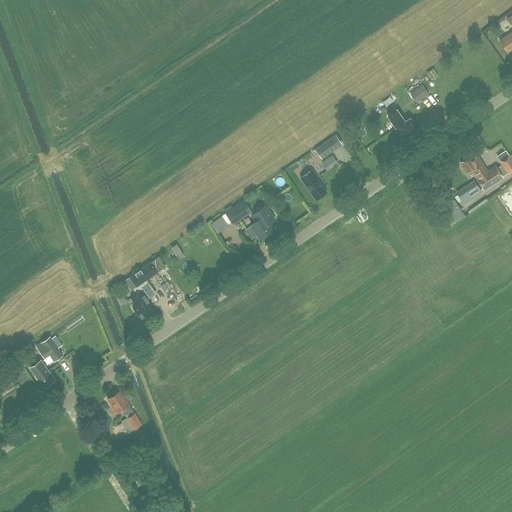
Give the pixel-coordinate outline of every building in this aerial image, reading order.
[(511,32),(500,41),(507,52),(511,48),(511,32)] [(417,102),(429,94),(423,85),(410,93),(417,102)] [(404,123),(395,110),(387,116),(396,129),(404,140),(417,129),(409,119),(404,123)] [(322,159),(341,146),(343,144),(336,135),(315,149),(322,159)] [(495,166),(487,171),(477,155),(472,159),(470,156),(460,163),(467,173),(472,170),(478,179),(477,179),(483,189),(502,177),(495,166)] [(508,173),(511,170),(511,157),(511,155),(500,162),(508,173)] [(316,200),(327,192),(311,170),(300,178),(316,200)] [(470,187),(476,183),(474,180),(455,192),(463,204),(476,196),(470,187)] [(476,183),(470,187),(476,196),(482,192),(476,183)] [(444,184),(438,195),(447,200),(453,189),(444,184)] [(454,200),(439,209),(450,225),(465,215),(454,200)] [(233,224),(251,211),(244,201),(226,214),(233,224)] [(274,229),(270,223),(276,219),(266,205),(252,215),(256,221),(250,225),(257,236),(259,234),(261,237),(274,229)] [(136,286),(132,288),(136,294),(131,298),(136,305),(132,307),(141,320),(153,312),(148,305),(151,303),(143,290),(150,285),(147,280),(165,267),(158,257),(130,277),(136,286)] [(121,293),(116,297),(122,305),(127,301),(121,293)] [(265,345),(271,342),(268,335),(261,339),(265,345)] [(50,336),(42,342),(41,341),(35,346),(44,359),(49,356),(54,362),(63,355),(50,336)] [(45,367),(40,359),(30,367),(43,388),(54,380),(45,367)] [(119,391),(108,399),(113,407),(111,408),(115,414),(121,410),(124,416),(125,415),(132,410),(126,402),(120,393),(119,391)] [(127,418),(126,418),(130,425),(125,428),(128,433),(134,430),(139,438),(145,435),(140,426),(142,425),(135,413),(134,414),(127,418)]
